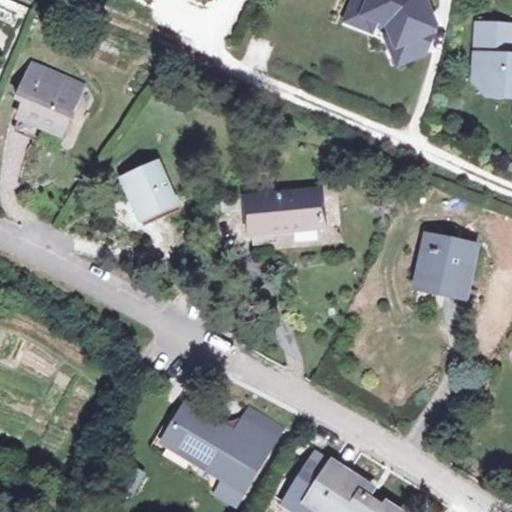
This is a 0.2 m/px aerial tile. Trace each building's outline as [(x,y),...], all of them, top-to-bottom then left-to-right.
[(350,0),(342,19),(367,29),(371,18),(384,23),(388,34),(393,45),(402,41),(408,56),(421,51),(432,26),(421,0),(350,0)] [(507,32),(474,29),(470,87),(483,88),(482,101),(511,102),(511,62),(505,62),(507,32)] [(394,63),(408,56),(402,41),(393,45),(388,34),(383,36),(394,63)] [(38,72),(18,120),(58,137),(79,89),(38,72)] [(165,171),(127,183),(135,204),(142,201),(150,219),(179,210),(165,171)] [(322,201),(255,209),(260,246),(328,239),(322,201)] [(244,211),(231,210),(233,224),(246,224),(244,211)] [(478,241),(422,230),(410,291),(467,302),(478,241)] [(193,401),(166,446),(226,483),(216,498),(237,511),(286,432),(259,415),(247,434),(193,401)] [(323,484),(313,500),(332,511),(401,511),(393,507),(389,511),(373,501),(377,493),(335,465),(319,455),(307,474),(323,484)] [(127,464),(114,491),(132,499),(145,472),(127,464)]
